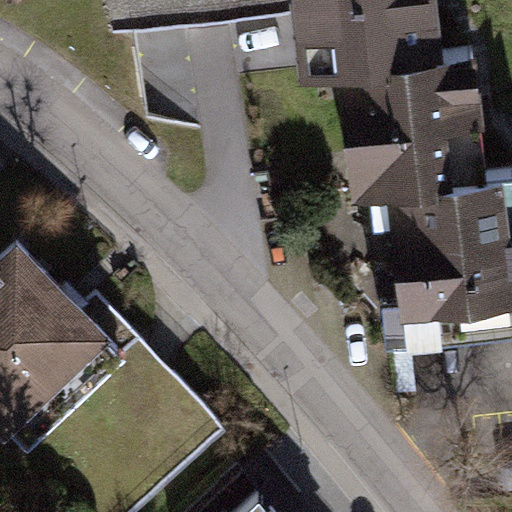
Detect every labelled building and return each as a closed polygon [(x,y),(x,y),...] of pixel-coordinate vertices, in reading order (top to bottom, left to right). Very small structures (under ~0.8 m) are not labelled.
[(295,0),(303,80),(454,66),(447,0),(295,0)] [(488,69),(353,82),(365,204),(401,201),(499,191),(488,69)] [(401,201),(413,326),(511,316),(511,190),(499,191),(401,201)] [(109,337),(15,239),(0,253),(0,425),(8,433),(109,337)] [(288,511),(257,476),(216,511),(288,511)]
